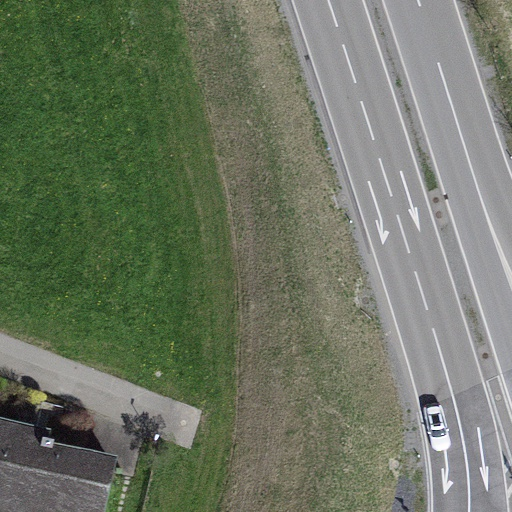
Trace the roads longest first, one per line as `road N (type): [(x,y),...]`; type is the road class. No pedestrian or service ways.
road 1 (secondary): [(326,0),(443,360),(465,445),(471,511)]
road 2 (secondary): [(511,344),(434,59)]
road 3 (residential): [(0,356),(197,432)]
road 4 (secondary): [(511,227),(434,59)]
